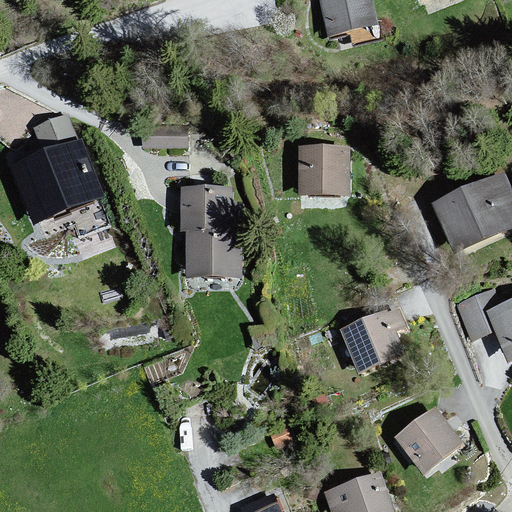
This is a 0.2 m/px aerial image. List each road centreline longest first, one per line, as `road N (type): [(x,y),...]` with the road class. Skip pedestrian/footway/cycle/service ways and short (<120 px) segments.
road 1 (unknown): [(511,477),(401,231)]
road 2 (residential): [(0,68),(204,0)]
